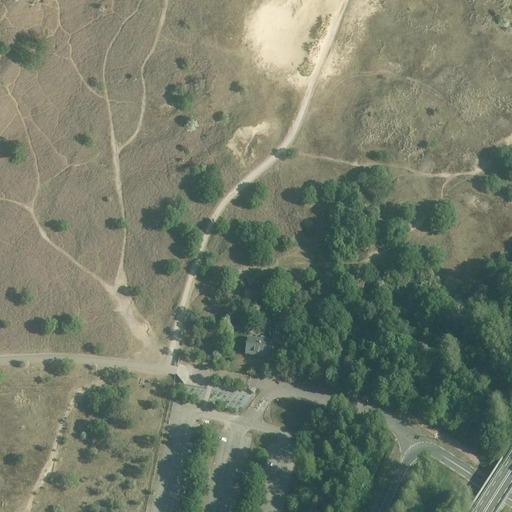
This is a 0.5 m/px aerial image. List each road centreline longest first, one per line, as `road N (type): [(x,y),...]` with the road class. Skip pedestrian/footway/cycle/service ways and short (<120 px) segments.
road 1 (track): [(167,369),(212,220),(292,134),(347,0)]
road 2 (unclassified): [(428,449),(378,415),(274,387)]
road 3 (track): [(167,369),(0,360)]
